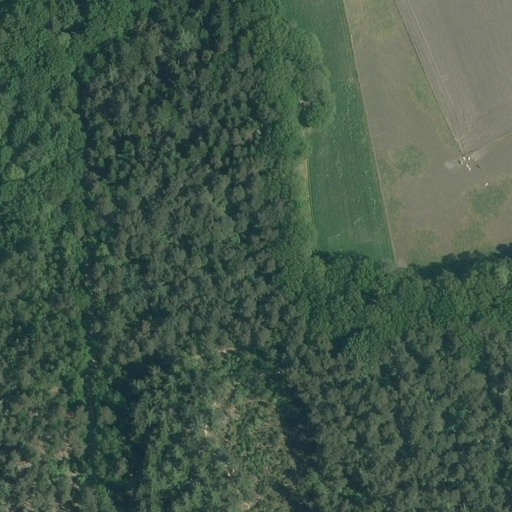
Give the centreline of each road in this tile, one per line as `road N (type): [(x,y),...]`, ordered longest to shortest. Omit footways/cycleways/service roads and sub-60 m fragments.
road 1 (track): [(85,126),(94,511)]
road 2 (track): [(90,0),(85,126)]
